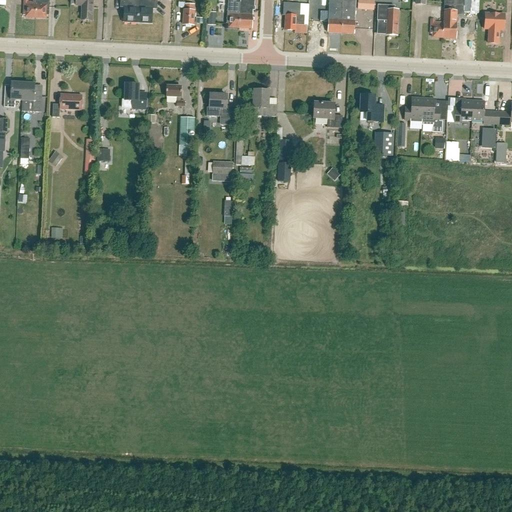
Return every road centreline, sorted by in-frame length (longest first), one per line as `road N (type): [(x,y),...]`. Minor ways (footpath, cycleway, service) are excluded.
road 1 (unclassified): [(264,59),(0,46)]
road 2 (unclassified): [(511,71),(264,59)]
